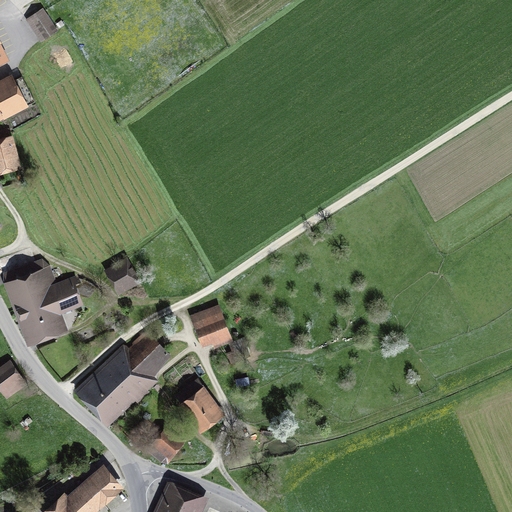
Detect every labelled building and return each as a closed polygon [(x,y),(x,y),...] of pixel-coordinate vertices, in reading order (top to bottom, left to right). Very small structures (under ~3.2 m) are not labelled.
[(36,14),(49,35),(56,30),(42,10),(36,14)] [(60,73),(47,79),(53,95),(67,89),(60,73)] [(0,113),(20,103),(22,108),(27,105),(24,101),(32,97),(21,75),(0,86),(0,113)] [(0,168),(15,164),(6,130),(0,131),(0,168)] [(0,261),(0,275),(0,276),(12,271),(7,258),(0,261)] [(121,293),(139,282),(127,259),(108,269),(121,293)] [(6,274),(31,336),(59,326),(53,309),(77,300),(78,304),(81,303),(75,285),(79,284),(76,278),(46,289),(36,262),(6,274)] [(231,341),(218,307),(193,316),(203,342),(212,338),(216,347),(231,341)] [(84,390),(108,416),(151,377),(148,373),(169,354),(155,340),(158,337),(151,330),(142,335),(135,342),(136,343),(127,351),(126,350),(84,390)] [(233,351),(247,345),(244,338),(230,344),(233,351)] [(2,386),(7,395),(25,385),(12,366),(0,374),(0,387),(0,388),(2,386)] [(178,393),(202,426),(218,414),(198,387),(200,385),(197,380),(178,393)] [(162,461),(167,462),(181,447),(164,432),(149,450),(162,461)] [(47,511),(86,511),(117,485),(104,470),(83,488),(80,485),(47,511)] [(160,511),(194,511),(200,500),(172,487),(160,511)]
